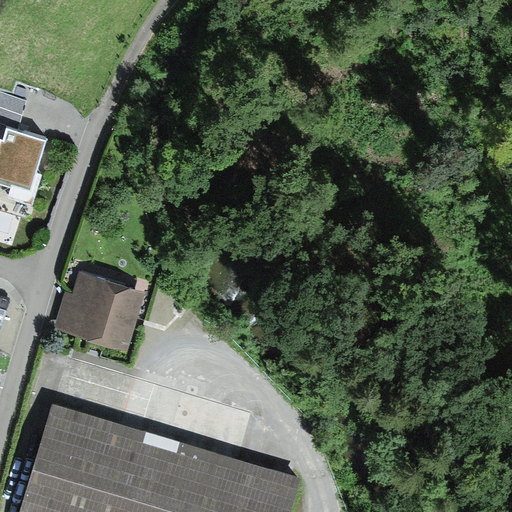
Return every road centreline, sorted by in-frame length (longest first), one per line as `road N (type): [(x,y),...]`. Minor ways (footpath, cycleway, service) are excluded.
road 1 (unclassified): [(166,0),(118,74),(51,257)]
road 2 (residential): [(51,257),(0,427)]
